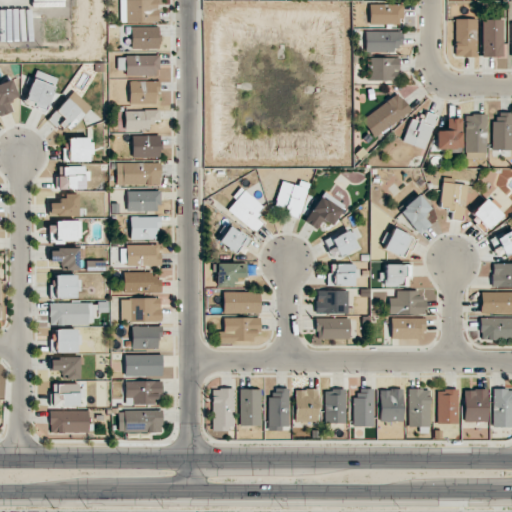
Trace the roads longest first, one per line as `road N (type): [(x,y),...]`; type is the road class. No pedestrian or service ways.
road 1 (secondary): [(0,492),(511,493)]
road 2 (secondary): [(511,457),(0,458)]
road 3 (residential): [(184,0),(187,492)]
road 4 (residential): [(186,360),(511,361)]
road 5 (residential): [(17,156),(15,458)]
road 6 (residential): [(429,0),(434,80),(511,84)]
